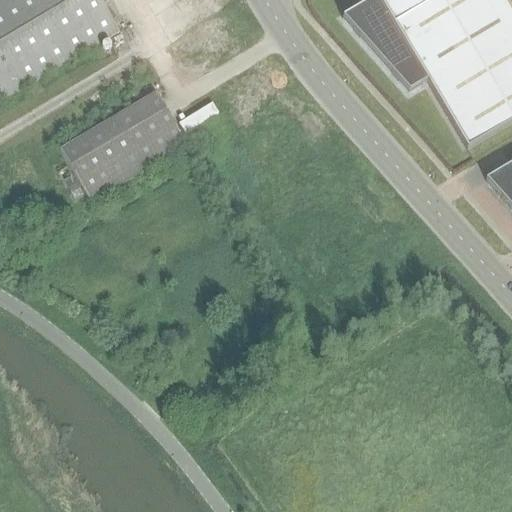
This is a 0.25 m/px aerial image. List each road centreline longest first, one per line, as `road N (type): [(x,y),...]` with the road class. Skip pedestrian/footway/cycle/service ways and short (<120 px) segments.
road 1 (unclassified): [(511,300),(346,115),(259,0)]
road 2 (unclassified): [(223,511),(113,385),(0,297)]
